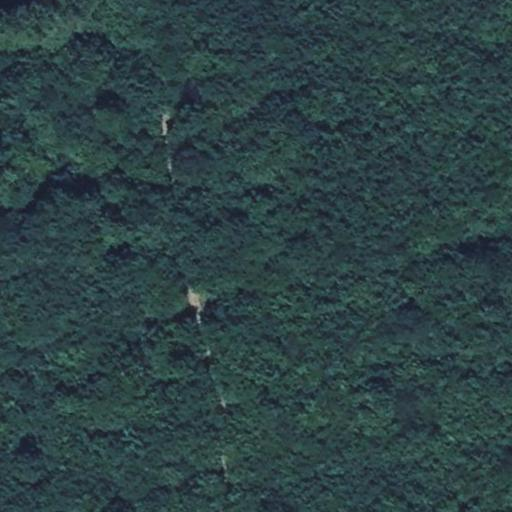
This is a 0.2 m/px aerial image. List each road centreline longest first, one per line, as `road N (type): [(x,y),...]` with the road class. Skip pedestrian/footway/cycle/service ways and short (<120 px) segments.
road 1 (track): [(149,0),(174,209),(224,468),(215,511)]
road 2 (track): [(0,38),(49,26),(154,30)]
